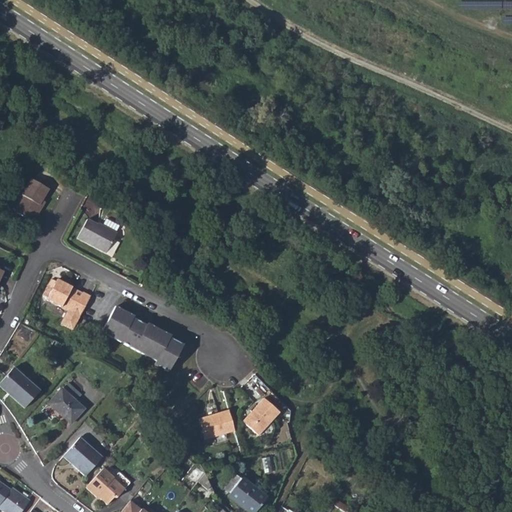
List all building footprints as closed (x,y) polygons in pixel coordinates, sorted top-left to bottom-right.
[(23,194),(26,196),(17,212),(35,222),(44,206),(41,204),(48,189),(31,180),(23,194)] [(104,226),(118,234),(122,227),(108,219),(104,226)] [(90,220),(79,238),(108,254),(118,234),(104,226),(102,225),(102,227),(90,220)] [(53,278),(47,289),(52,291),(57,281),(53,278)] [(73,329),(92,296),(84,292),(84,293),(59,279),(57,281),(52,291),(47,289),(44,294),(49,297),(48,298),(69,309),(62,323),(73,329)] [(117,307),(103,333),(157,363),(156,365),(169,373),(183,347),(170,339),(171,337),(148,324),(147,327),(133,319),(134,317),(117,307)] [(0,387),(24,408),(39,391),(13,367),(0,382),(0,387)] [(62,390),(76,402),(82,395),(69,383),(62,390)] [(70,424),(83,409),(76,402),(62,390),(61,389),(48,404),(70,424)] [(260,401),(242,425),(260,438),(278,414),(260,401)] [(205,439),(234,430),(227,409),(198,417),(205,439)] [(85,476),(101,458),(79,438),(62,456),(85,476)] [(269,457),(262,458),(265,473),(272,471),(269,457)] [(113,476),(102,467),(84,488),(94,496),(97,493),(101,496),(107,501),(112,496),(116,496),(119,492),(117,491),(121,486),(111,477),(113,476)] [(245,511),(255,511),(266,499),(264,497),(252,488),(240,479),(226,498),(245,511)] [(0,503),(9,491),(0,483),(0,503)] [(252,488),(264,497),(268,493),(256,483),(252,488)] [(20,495),(11,489),(9,491),(0,503),(0,510),(2,511),(19,511),(28,501),(25,499),(20,495)] [(147,511),(142,511),(128,500),(119,511),(153,511),(150,509),(147,511)]
